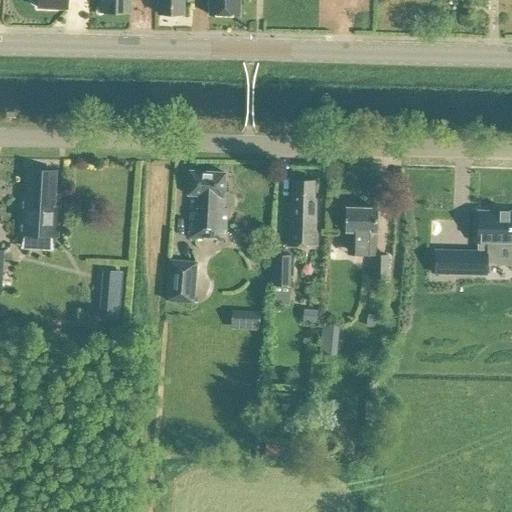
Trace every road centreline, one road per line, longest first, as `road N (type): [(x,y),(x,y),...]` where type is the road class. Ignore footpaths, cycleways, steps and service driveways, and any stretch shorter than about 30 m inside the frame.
road 1 (residential): [(511,157),(0,138)]
road 2 (tertiary): [(511,59),(0,46)]
